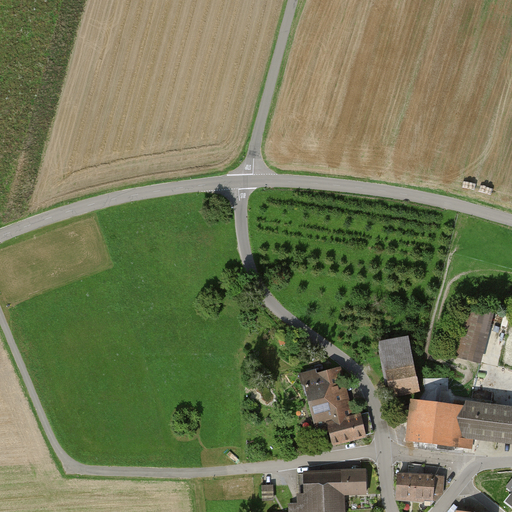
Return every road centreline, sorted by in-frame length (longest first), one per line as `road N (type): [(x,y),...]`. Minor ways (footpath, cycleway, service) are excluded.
road 1 (unclassified): [(238,182),(258,287),(371,387),(394,511)]
road 2 (unclassified): [(253,181),(382,190),(511,221)]
road 3 (unclassified): [(0,237),(113,199),(238,182)]
road 4 (unclassified): [(294,0),(253,181)]
